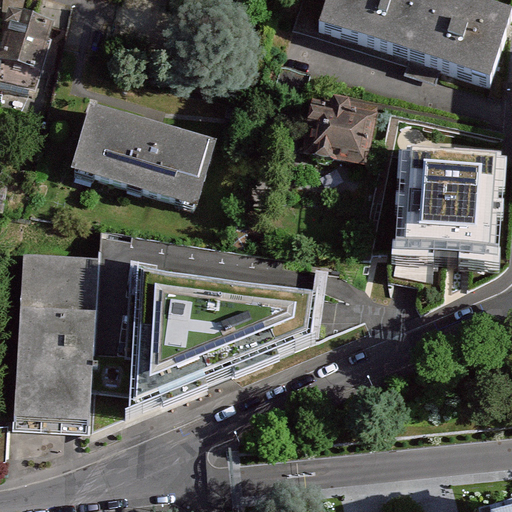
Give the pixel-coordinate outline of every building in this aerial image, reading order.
[(328,0),(316,42),(491,96),(511,27),(511,22),(463,7),(462,0),(454,0),(447,2),(446,0),(328,0)] [(38,91),(55,26),(9,13),(5,28),(9,29),(0,58),(0,64),(1,64),(0,79),(0,85),(30,93),(35,94),(38,91)] [(291,67),(280,92),(309,103),(323,72),(291,67)] [(387,110),(360,103),(356,93),(342,90),(335,102),(318,99),(308,149),(379,162),(387,110)] [(92,112),(74,177),(194,211),(213,146),(92,112)] [(404,161),(398,271),(495,276),(501,166),(404,161)] [(103,257),(103,263),(96,396),(169,406),(303,353),(313,291),(103,257)] [(95,426),(96,396),(103,263),(27,259),(19,422),(95,426)]
